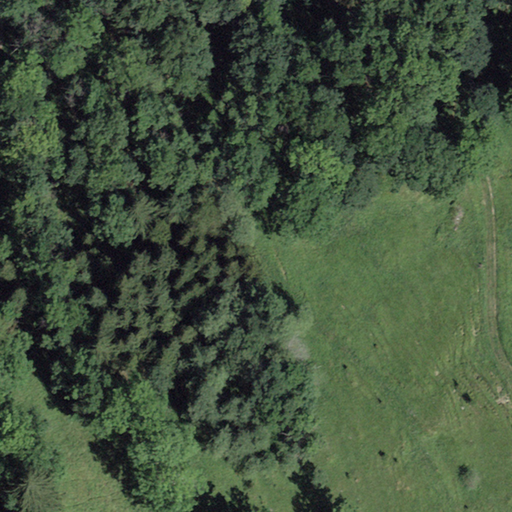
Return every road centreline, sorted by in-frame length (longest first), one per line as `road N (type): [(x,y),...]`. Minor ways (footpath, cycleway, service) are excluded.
road 1 (track): [(454,511),(404,412),(214,216),(194,166),(181,19)]
road 2 (track): [(507,0),(483,64),(477,124),(489,197),(490,322),(511,376)]
